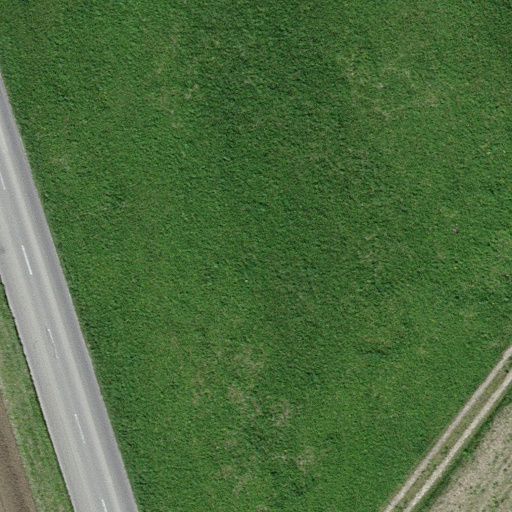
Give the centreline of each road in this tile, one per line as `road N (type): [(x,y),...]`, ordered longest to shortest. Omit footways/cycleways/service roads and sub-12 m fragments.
road 1 (tertiary): [(0,178),(105,511)]
road 2 (track): [(511,361),(393,511)]
